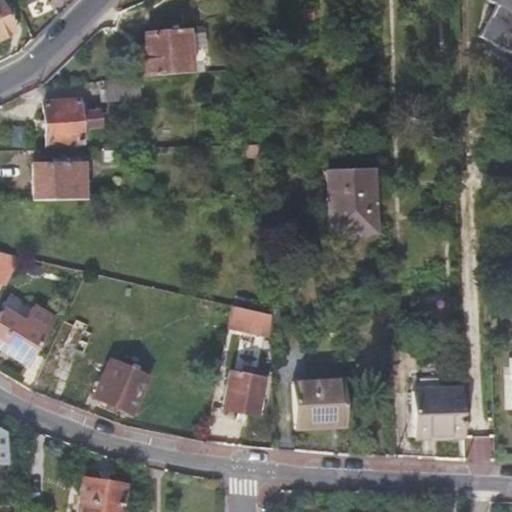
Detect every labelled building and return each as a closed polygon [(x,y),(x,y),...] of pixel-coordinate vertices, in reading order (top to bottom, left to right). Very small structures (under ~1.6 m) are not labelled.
[(511,0),(484,0),(485,0),(493,5),(476,37),(511,55),(511,0)] [(0,37),(0,38),(14,30),(0,2),(0,37)] [(140,77),(191,72),(188,49),(186,35),(186,31),(142,34),(144,56),(138,56),(140,77)] [(186,35),(188,49),(205,48),(203,33),(186,35)] [(137,77),(103,80),(104,102),(138,99),(137,77)] [(43,106),(43,144),(80,143),(80,133),(100,132),(100,117),(85,117),(85,108),(78,108),(79,105),(43,106)] [(262,144),(241,145),(242,156),(263,157),(262,144)] [(31,200),(84,200),(83,161),(29,162),(31,200)] [(324,170),(328,229),(355,228),(355,233),(376,233),(373,169),(324,170)] [(0,272),(9,255),(0,252),(0,272)] [(418,299),(418,319),(433,319),(433,303),(423,304),(423,299),(418,299)] [(0,310),(0,349),(25,365),(52,318),(30,305),(19,322),(0,310)] [(231,305),(227,322),(243,325),(245,321),(258,323),(261,312),(231,305)] [(63,321),(53,340),(81,353),(90,333),(84,330),(86,324),(76,319),(73,325),(63,321)] [(109,360),(92,396),(129,414),(146,378),(109,360)] [(227,372),(220,409),(255,417),(262,379),(227,372)] [(345,427),(342,381),(291,384),(293,429),(345,427)] [(410,394),(411,413),(411,436),(460,435),(458,392),(410,394)] [(83,479),(77,511),(120,511),(125,486),(83,479)]
